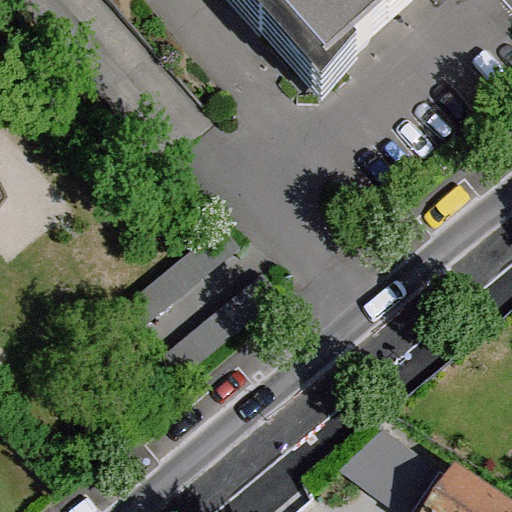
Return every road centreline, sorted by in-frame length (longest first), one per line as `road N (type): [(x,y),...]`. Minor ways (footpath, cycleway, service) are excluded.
road 1 (tertiary): [(167,511),(511,227)]
road 2 (unknown): [(262,434),(358,511)]
